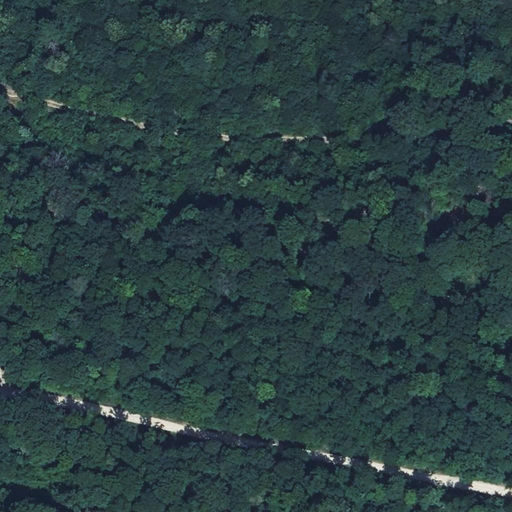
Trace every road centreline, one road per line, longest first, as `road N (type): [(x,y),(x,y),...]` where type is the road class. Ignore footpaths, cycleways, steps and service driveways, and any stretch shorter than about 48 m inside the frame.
road 1 (track): [(511,493),(320,462),(0,394)]
road 2 (track): [(511,120),(422,136),(224,140),(0,92)]
